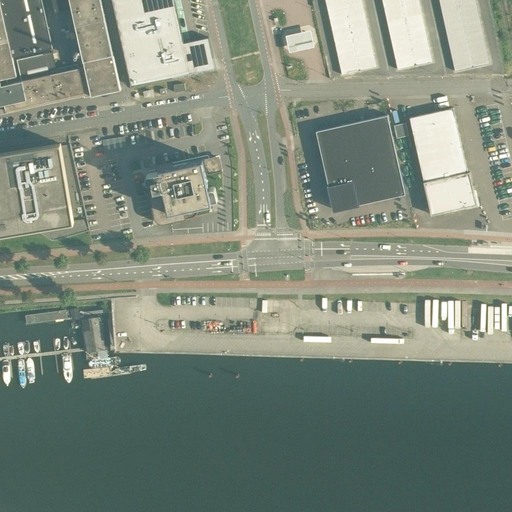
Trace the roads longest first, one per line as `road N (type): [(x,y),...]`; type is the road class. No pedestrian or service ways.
road 1 (secondary): [(0,284),(275,267)]
road 2 (secondary): [(265,254),(0,273)]
road 3 (unclassified): [(270,92),(511,88)]
road 4 (unclassified): [(237,98),(0,135)]
road 5 (secondary): [(275,267),(511,269)]
road 6 (secondary): [(511,258),(284,253)]
road 7 (unclassified): [(284,253),(270,92)]
road 8 (unclassified): [(237,98),(263,185),(265,254)]
